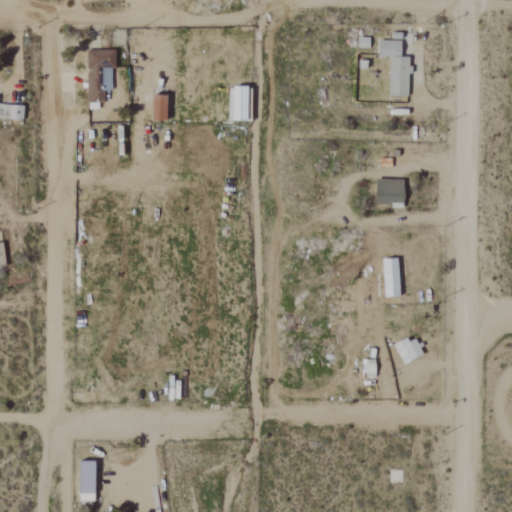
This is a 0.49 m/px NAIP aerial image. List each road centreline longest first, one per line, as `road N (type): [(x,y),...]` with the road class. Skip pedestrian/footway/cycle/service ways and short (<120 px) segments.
road 1 (residential): [(0,17),(164,24),(283,2),(511,6)]
road 2 (track): [(462,511),(473,305),(472,0)]
road 3 (residential): [(464,413),(0,413)]
road 4 (residential): [(53,418),(55,17)]
